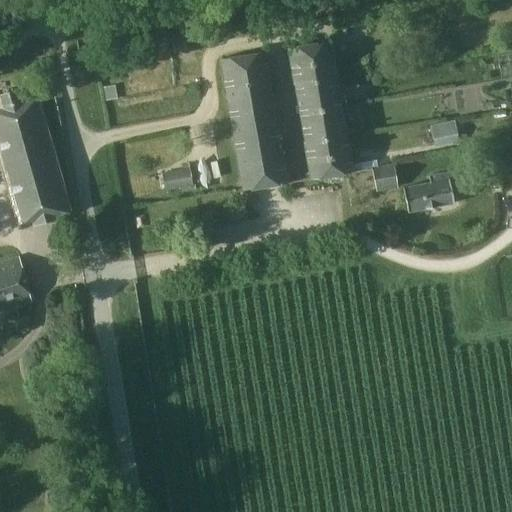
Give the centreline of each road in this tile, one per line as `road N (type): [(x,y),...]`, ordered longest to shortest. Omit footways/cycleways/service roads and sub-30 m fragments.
road 1 (unclassified): [(135,511),(61,55)]
road 2 (track): [(511,235),(477,256),(437,266),(343,235),(97,274)]
road 3 (track): [(76,143),(200,113),(209,97),(210,55),(275,40),(268,0)]
road 4 (track): [(206,0),(0,42)]
